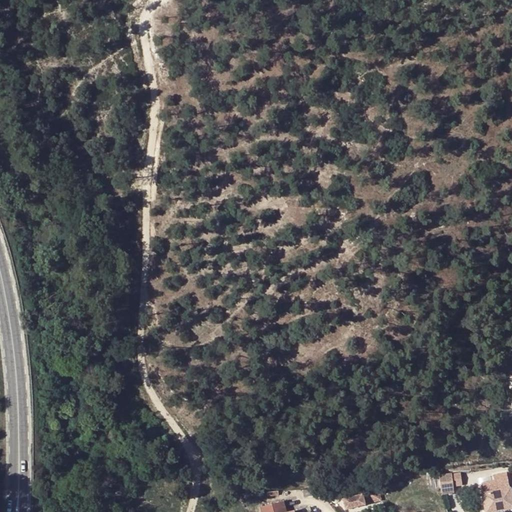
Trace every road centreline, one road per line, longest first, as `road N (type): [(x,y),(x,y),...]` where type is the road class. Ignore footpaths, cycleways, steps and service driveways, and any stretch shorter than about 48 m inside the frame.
road 1 (secondary): [(21,511),(22,368),(0,247)]
road 2 (secondary): [(0,297),(11,372),(9,511)]
